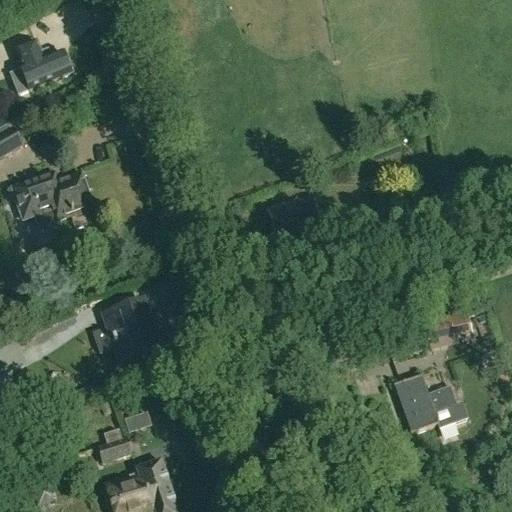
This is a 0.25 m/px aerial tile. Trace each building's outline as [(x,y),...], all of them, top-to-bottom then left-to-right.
[(30,94),(71,77),(62,55),(48,61),(45,54),(41,55),(37,44),(14,53),(21,71),(20,71),(21,72),(11,76),(19,97),(29,93),(30,94)] [(0,163),(24,148),(12,126),(0,132),(0,163)] [(73,218),(78,232),(100,224),(84,179),(60,187),(57,178),(11,195),(18,214),(55,201),(61,217),(56,218),(58,224),(73,218)] [(318,213),(314,200),(269,215),(277,241),(307,231),(303,218),(318,213)] [(123,364),(157,353),(141,305),(107,316),(115,341),(112,342),(114,346),(117,346),(123,364)] [(430,321),(436,343),(473,335),(469,312),(430,321)] [(424,380),(396,390),(413,438),(438,429),(439,432),(468,422),(462,405),(459,407),(452,391),(431,399),(424,380)] [(133,459),(129,442),(123,444),(120,436),(119,433),(117,434),(104,438),(107,448),(98,451),(103,468),(133,459)] [(461,456),(488,449),(485,439),(458,446),(461,456)] [(114,511),(178,511),(165,464),(140,471),(141,477),(108,486),(114,511)] [(29,506),(35,504),(32,493),(29,485),(39,482),(34,467),(9,475),(16,499),(26,496),(29,506)] [(51,487),(32,493),(35,504),(37,511),(38,511),(57,506),(51,487)]
